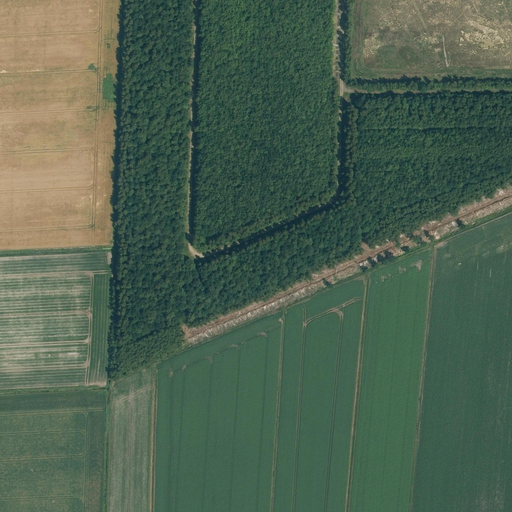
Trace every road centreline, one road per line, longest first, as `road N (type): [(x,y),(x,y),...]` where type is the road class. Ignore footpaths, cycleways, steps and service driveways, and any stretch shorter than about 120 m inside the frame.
road 1 (track): [(343,0),(336,197),(199,258),(189,252),(196,0)]
road 2 (track): [(340,88),(511,89)]
